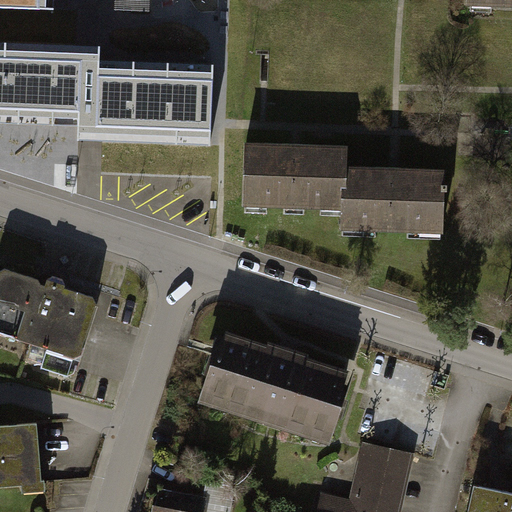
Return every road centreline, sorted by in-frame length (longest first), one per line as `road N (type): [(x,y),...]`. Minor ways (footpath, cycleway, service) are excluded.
road 1 (residential): [(511,364),(188,260)]
road 2 (residential): [(188,260),(110,511)]
road 3 (residential): [(188,260),(0,199)]
